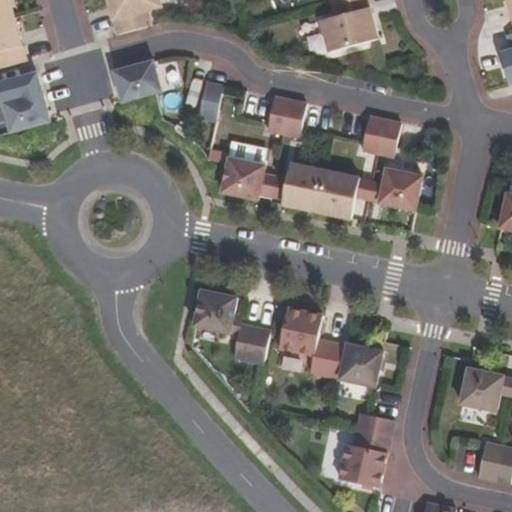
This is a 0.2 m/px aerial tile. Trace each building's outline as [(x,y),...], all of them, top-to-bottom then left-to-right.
[(0,0),(0,21),(15,17),(10,0),(0,0)] [(162,0),(110,0),(120,34),(154,25),(150,11),(165,7),(162,0)] [(367,0),(344,0),(333,3),(337,17),(322,21),(331,53),(378,40),(367,0)] [(15,17),(0,21),(0,68),(27,61),(15,17)] [(511,35),(510,36),(511,43),(511,51),(503,54),(511,86),(511,85),(511,35)] [(153,61),(115,72),(124,104),(162,94),(153,61)] [(52,124),(39,72),(0,81),(0,124),(7,123),(10,135),(52,124)] [(225,87),(208,84),(201,118),(218,122),(225,87)] [(285,135),(292,101),(276,98),(269,132),(285,135)] [(308,104),(292,101),(285,135),(301,138),(308,104)] [(380,154),(386,120),(371,117),(364,151),(380,154)] [(386,120),(380,154),(395,157),(402,124),(386,120)] [(264,175),(266,166),(231,159),(224,193),(259,200),(260,194),(264,175)] [(318,212),(327,172),(292,164),(289,180),(285,199),(284,205),(318,212)] [(424,177),(388,170),(386,184),(382,203),(417,211),(424,177)] [(357,198),(361,179),(327,172),(318,212),(353,220),(357,198)] [(276,177),(264,175),(260,194),(272,197),(276,177)] [(289,180),(276,177),(272,197),(285,199),(289,180)] [(374,181),(361,179),(357,198),(370,201),(374,181)] [(386,184),(374,181),(370,201),(382,203),(386,184)] [(511,194),(509,194),(502,229),(511,230),(511,194)] [(204,291),(196,327),(232,334),(235,317),(239,298),(204,291)] [(325,316),(290,309),(281,350),(316,357),(313,374),(341,380),(348,346),(320,341),(325,316)] [(244,319),(235,317),(232,334),(240,336),(242,326),(244,319)] [(242,326),(240,336),(236,358),(265,364),(272,332),(242,326)] [(385,351),(349,344),(348,346),(341,380),(377,388),(385,351)] [(502,395),(506,376),(470,369),(462,405),(498,412),(502,395)] [(511,377),(506,376),(502,395),(511,396),(511,377)] [(360,431),(392,438),(396,421),(363,414),(360,431)] [(392,438),(360,431),(356,448),(349,446),(342,480),(381,488),(392,438)] [(503,447),(488,444),(480,478),(496,481),(503,447)] [(496,481),(511,484),(511,449),(504,447),(503,447),(496,481)] [(469,453),(465,472),(479,474),(483,455),(469,453)]
